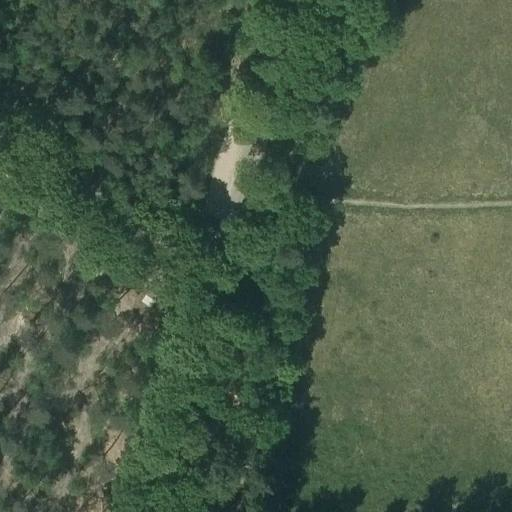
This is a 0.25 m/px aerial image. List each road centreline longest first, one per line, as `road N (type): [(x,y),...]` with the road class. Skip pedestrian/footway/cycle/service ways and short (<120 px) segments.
road 1 (unclassified): [(212,270),(288,0)]
road 2 (unclassified): [(212,270),(0,130)]
road 3 (unclassified): [(144,511),(212,270)]
